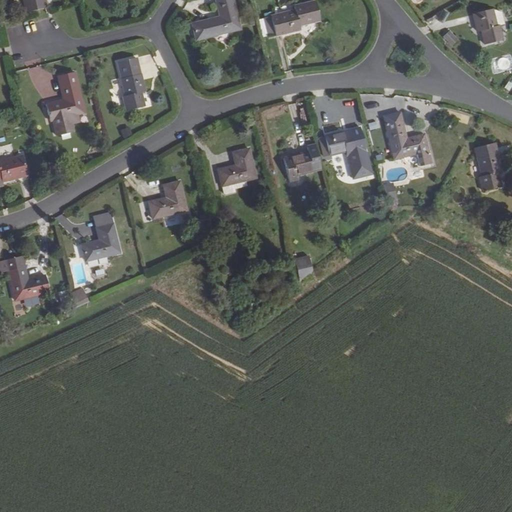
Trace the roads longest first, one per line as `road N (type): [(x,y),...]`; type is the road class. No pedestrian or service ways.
road 1 (residential): [(199,123),(51,210),(0,230)]
road 2 (residential): [(365,80),(271,95),(199,123)]
